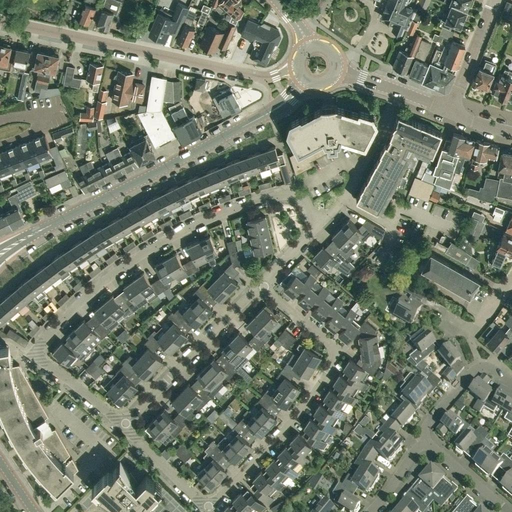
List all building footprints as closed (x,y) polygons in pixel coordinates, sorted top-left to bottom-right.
[(85,0),(77,20),(89,23),(96,8),(88,5),(90,0),(91,0),(94,1),(94,0),(85,0)] [(121,1),(119,0),(104,0),(96,23),(100,25),(108,28),(113,13),(116,15),(121,1)] [(221,5),(223,7),(223,8),(224,7),(225,9),(225,10),(232,16),(229,21),(235,24),(238,18),(244,11),(238,6),(241,2),(240,0),(222,0),(219,4),(221,5)] [(388,0),(382,17),(395,22),(393,28),(401,31),(404,25),(407,27),(417,0),(388,0)] [(443,0),(444,1),(452,4),(468,10),(467,9),(470,0),(443,0)] [(189,8),(178,2),(174,11),(164,7),(161,14),(159,13),(150,33),(164,40),(168,30),(177,35),(189,8)] [(203,4),(201,10),(208,13),(210,7),(203,4)] [(460,27),(468,10),(452,4),(448,14),(444,13),(439,25),(442,26),(450,30),(453,24),(460,27)] [(411,20),(418,23),(418,22),(417,22),(422,10),(417,8),(411,20)] [(186,44),(186,45),(187,45),(194,29),(190,27),(190,26),(196,13),(189,9),(186,17),(183,23),(183,24),(176,40),(181,42),(181,44),(185,45),(186,44)] [(208,13),(207,13),(202,11),(197,22),(200,23),(203,24),(208,13)] [(260,25),(248,19),(240,35),(252,41),(252,42),(254,46),(257,47),(253,56),(267,62),(273,49),(276,48),(281,37),(278,30),(264,24),(260,25)] [(413,34),(418,23),(411,20),(406,32),(413,34)] [(222,32),(209,26),(200,44),(201,45),(202,47),(205,49),(207,48),(214,51),(219,39),(228,43),(235,26),(228,22),(223,33),(222,32)] [(442,26),(439,35),(443,36),(451,40),(454,31),(450,30),(442,26)] [(421,36),(416,34),(408,54),(399,50),(392,67),(407,74),(421,36)] [(431,44),(422,40),(414,59),(415,59),(409,74),(421,81),(428,64),(423,62),(431,44)] [(465,46),(453,41),(448,51),(455,54),(456,54),(461,56),(465,46)] [(0,69),(11,71),(12,66),(15,50),(9,49),(10,47),(9,47),(10,45),(3,43),(2,45),(0,44),(0,69)] [(16,48),(15,50),(12,66),(18,67),(17,71),(23,73),(23,72),(24,72),(25,65),(26,65),(29,51),(16,48)] [(444,63),(438,61),(442,50),(436,48),(423,81),(435,86),(444,63)] [(41,87),(48,53),(38,51),(37,58),(33,57),(31,67),(39,68),(36,81),(34,90),(40,92),(41,87)] [(444,63),(435,86),(444,90),(448,88),(461,56),(456,54),(455,54),(448,51),(444,62),(447,63),(447,65),(444,63)] [(46,89),(47,83),(50,71),(57,72),(59,63),(57,63),(58,56),(48,53),(41,87),(46,89)] [(478,67),(476,73),(476,74),(475,78),(474,78),(471,84),(472,87),(475,88),(478,86),(486,90),(493,73),(496,66),(495,63),(491,62),(489,63),(485,61),(482,68),(478,67)] [(103,66),(90,63),(86,79),(94,81),(92,90),(97,91),(103,66)] [(63,84),(79,87),(81,79),(73,77),(75,67),(67,66),(63,84)] [(511,83),(511,71),(508,70),(505,68),(502,74),(499,73),(491,92),(498,94),(498,95),(498,96),(500,98),(503,100),(505,98),(506,99),(506,98),(511,83)] [(119,71),(118,74),(117,75),(116,75),(115,76),(115,77),(114,77),(114,78),(114,79),(114,80),(114,81),(114,82),(115,83),(116,84),(112,101),(126,104),(127,98),(141,101),(144,86),(131,83),(133,74),(119,71)] [(23,72),(23,73),(17,99),(23,100),(29,73),(24,72),(23,72)] [(163,100),(166,80),(166,79),(152,76),(147,106),(147,111),(138,113),(148,133),(136,139),(138,142),(130,145),(139,163),(155,156),(148,142),(152,141),(155,147),(176,137),(161,109),(163,100)] [(197,78),(194,88),(195,88),(203,90),(205,80),(197,78)] [(163,100),(174,100),(172,80),(166,80),(163,100)] [(172,80),(174,100),(181,101),(181,98),(179,81),(172,80)] [(195,88),(193,95),(201,97),(203,90),(195,88)] [(241,106),(231,88),(217,95),(222,105),(220,107),(224,115),(241,106)] [(100,89),(94,116),(102,118),(106,101),(104,101),(107,90),(100,89)] [(140,105),(138,113),(147,111),(147,106),(140,105)] [(180,142),(192,136),(189,130),(187,131),(183,123),(184,123),(177,110),(177,109),(175,105),(169,107),(171,112),(177,124),(172,126),(180,142)] [(189,130),(192,136),(202,131),(194,115),(189,118),(183,106),(177,109),(177,110),(184,123),(183,123),(187,131),(189,130)] [(339,137),(341,138),(363,144),(364,145),(365,144),(375,123),(375,124),(376,123),(372,116),(359,112),(358,114),(336,108),(336,106),(334,106),(328,106),(322,107),(320,107),(320,109),(300,120),(299,118),(290,123),(287,132),(298,152),(290,156),(296,174),(303,170),(311,166),(309,161),(326,152),(326,147),(330,147),(336,146),(337,144),(339,137)] [(79,120),(91,121),(93,121),(94,110),(90,110),(90,113),(81,112),(79,120)] [(377,211),(384,198),(392,182),(409,152),(412,146),(432,155),(436,145),(436,144),(437,144),(441,133),(431,129),(431,128),(421,124),(412,121),(412,120),(408,118),(398,115),(398,114),(393,127),(393,128),(389,137),(390,137),(389,141),(387,144),(385,144),(381,152),(380,154),(376,162),(370,172),(371,172),(366,180),(365,180),(360,190),(361,190),(356,200),(377,211)] [(115,117),(106,118),(109,126),(117,121),(115,117)] [(97,131),(98,131),(97,120),(93,121),(91,121),(88,122),(89,130),(97,128),(97,131)] [(78,123),(78,127),(76,151),(86,152),(86,147),(86,122),(78,123)] [(52,133),(56,142),(63,139),(62,137),(74,132),(72,126),(52,133)] [(449,188),(455,170),(458,171),(462,172),(464,166),(461,165),(465,155),(469,156),(474,140),(453,133),(451,140),(446,139),(443,147),(442,147),(436,163),(433,172),(437,173),(434,182),(449,188)] [(45,135),(31,141),(39,161),(53,156),(45,135)] [(497,146),(480,141),(476,140),(470,167),(476,169),(479,158),(486,160),(487,155),(494,157),(497,146)] [(31,141),(18,146),(26,166),(39,161),(31,141)] [(17,146),(4,152),(12,172),(26,167),(17,146)] [(113,150),(124,172),(137,166),(130,152),(122,156),(118,147),(113,150)] [(283,153),(277,154),(274,147),(264,151),(270,168),(279,165),(286,163),(283,153)] [(106,153),(110,162),(105,165),(111,178),(124,172),(113,150),(106,153)] [(264,151),(254,154),(259,171),(270,168),(264,151)] [(497,168),(500,168),(511,170),(511,153),(501,151),(497,168)] [(4,152),(0,153),(0,177),(12,172),(4,152)] [(243,158),(249,173),(258,169),(259,172),(259,171),(254,154),(243,158)] [(249,173),(243,158),(233,161),(238,176),(240,182),(250,178),(249,173)] [(87,162),(98,185),(111,178),(105,165),(95,170),(90,161),(87,162)] [(233,161),(222,166),(229,183),(230,182),(229,180),(238,176),(233,161)] [(56,165),(54,166),(56,170),(66,166),(64,162),(56,165)] [(79,166),(84,175),(78,178),(84,191),(98,185),(87,162),(79,166)] [(279,165),(282,176),(289,174),(286,163),(279,165)] [(222,166),(212,170),(219,187),(229,183),(222,166)] [(511,198),(511,170),(500,168),(499,175),(500,176),(499,180),(496,195),(511,198)] [(49,187),(60,182),(63,188),(72,184),(65,169),(45,178),(49,187)] [(202,174),(209,191),(219,187),(212,170),(202,174)] [(199,195),(209,191),(202,174),(192,179),(199,195)] [(415,176),(408,193),(427,200),(434,184),(415,176)] [(192,179),(182,184),(189,198),(198,193),(199,195),(192,179)] [(494,194),(496,195),(499,180),(492,179),(489,189),(495,190),(494,194)] [(12,227),(24,221),(20,212),(22,211),(18,202),(37,193),(31,181),(17,187),(19,192),(14,194),(8,197),(14,208),(5,213),(12,227)] [(189,198),(182,184),(172,188),(179,203),(181,206),(190,201),(189,198)] [(448,188),(435,184),(433,190),(446,194),(448,188)] [(477,197),(477,198),(486,201),(489,189),(483,187),(480,186),(479,190),(477,197)] [(169,207),(179,203),(172,188),(162,193),(169,207)] [(495,190),(489,189),(486,201),(492,203),(494,194),(495,190)] [(433,190),(429,199),(437,202),(441,194),(433,190)] [(162,193),(152,198),(160,212),(169,207),(162,193)] [(150,218),(160,212),(152,198),(142,204),(150,218)] [(142,204),(133,209),(141,223),(150,218),(142,204)] [(511,221),(511,212),(505,209),(505,210),(495,206),(492,214),(494,215),(501,217),(511,221)] [(133,209),(124,215),(132,228),(141,223),(133,209)] [(0,233),(12,227),(5,213),(0,215),(0,233)] [(124,215),(114,220),(122,234),(132,228),(124,215)] [(511,221),(501,217),(494,215),(493,218),(507,224),(505,229),(511,231),(511,221)] [(249,231),(268,227),(265,216),(247,220),(249,231)] [(463,235),(471,238),(475,229),(474,228),(478,219),(471,216),(463,235)] [(340,228),(354,241),(359,246),(371,233),(362,224),(358,228),(348,219),(340,228)] [(114,220),(105,225),(114,241),(113,239),(122,234),(114,220)] [(114,241),(105,225),(95,231),(105,247),(114,241)] [(249,231),(252,242),(270,237),(268,227),(249,231)] [(350,245),(354,241),(340,228),(332,236),(341,245),(337,250),(349,261),(346,258),(354,250),(350,245)] [(96,253),(105,247),(95,231),(86,237),(96,253)] [(499,241),(511,246),(511,236),(503,232),(499,241)] [(471,238),(463,235),(458,245),(458,246),(465,251),(468,244),(471,238)] [(216,262),(213,255),(217,253),(209,236),(198,241),(207,258),(211,267),(216,262)] [(96,253),(86,237),(77,243),(87,259),(96,253)] [(270,237),(252,242),(254,252),(273,248),(270,237)] [(226,242),(229,253),(236,251),(233,240),(226,242)] [(193,258),(188,261),(194,272),(199,269),(196,263),(207,258),(198,241),(188,246),(193,258)] [(433,245),(444,251),(447,247),(436,241),(433,245)] [(444,252),(465,263),(470,255),(471,255),(472,253),(471,246),(468,244),(465,251),(458,246),(458,245),(457,244),(451,241),(444,252)] [(511,246),(499,241),(490,261),(500,266),(505,255),(511,257),(511,246)] [(77,243),(68,249),(76,263),(78,265),(87,259),(77,243)] [(349,261),(337,250),(331,255),(322,247),(314,255),(319,260),(327,268),(331,264),(340,270),(348,276),(356,268),(349,261)] [(76,263),(68,249),(58,256),(67,269),(76,263)] [(236,251),(229,253),(232,267),(239,265),(236,251)] [(194,272),(188,261),(182,264),(175,253),(165,259),(175,275),(185,270),(188,275),(194,272)] [(461,271),(430,253),(420,270),(469,298),(479,281),(461,271)] [(67,269),(58,256),(49,263),(60,277),(62,279),(70,273),(67,269)] [(161,276),(156,280),(163,290),(170,286),(171,282),(169,279),(175,275),(165,259),(155,265),(161,276)] [(327,268),(319,260),(316,265),(323,270),(324,272),(327,268)] [(60,277),(49,263),(40,269),(51,284),(60,277)] [(311,264),(307,269),(316,277),(321,271),(311,264)] [(43,290),(51,284),(40,269),(32,276),(43,290)] [(224,270),(215,279),(229,292),(237,284),(224,270)] [(292,296),(294,294),(304,282),(296,275),(296,274),(291,270),(279,282),(285,287),(283,289),(292,296)] [(143,273),(133,280),(144,295),(153,288),(157,294),(163,290),(156,280),(150,283),(143,273)] [(310,274),(304,282),(294,294),(299,298),(297,300),(306,307),(307,306),(307,305),(319,291),(311,285),(315,279),(310,274)] [(43,290),(32,276),(23,282),(33,295),(34,297),(43,290)] [(221,300),(229,292),(215,279),(211,283),(206,279),(198,287),(207,296),(212,291),(221,300)] [(131,297),(126,301),(133,311),(138,307),(135,302),(144,295),(133,280),(124,286),(131,297)] [(25,302),(33,295),(23,282),(14,290),(26,304),(26,303),(25,302)] [(323,286),(319,291),(307,305),(307,306),(312,310),(311,311),(319,319),(321,317),(332,303),(332,302),(324,296),(329,290),(323,286)] [(408,286),(404,292),(421,302),(424,295),(408,286)] [(207,296),(198,287),(190,295),(194,300),(190,304),(204,318),(212,309),(203,300),(207,296)] [(14,290),(6,297),(18,311),(26,304),(14,290)] [(112,295),(103,303),(115,317),(120,313),(124,317),(127,314),(128,315),(133,311),(126,301),(120,305),(112,295)] [(6,297),(0,302),(0,306),(10,318),(18,311),(6,297)] [(321,317),(326,321),(324,323),(333,330),(335,328),(334,328),(344,316),(336,309),(343,302),(337,297),(332,302),(332,303),(321,317)] [(403,299),(393,315),(408,323),(410,321),(412,322),(422,306),(410,299),(408,302),(403,299)] [(102,320),(97,325),(106,334),(111,330),(106,325),(115,317),(103,303),(94,310),(102,320)] [(172,311),(182,322),(186,317),(196,326),(204,318),(190,304),(182,313),(177,308),(173,313),(172,311)] [(275,314),(272,311),(266,304),(255,315),(269,328),(281,316),(277,312),(275,314)] [(0,323),(1,325),(10,318),(0,306),(0,323)] [(360,325),(351,319),(356,313),(350,308),(344,316),(334,328),(335,328),(339,332),(338,334),(347,341),(355,331),(360,325)] [(165,330),(179,343),(187,335),(178,326),(182,322),(172,311),(167,316),(170,319),(166,322),(170,326),(165,330)] [(269,328),(255,315),(247,323),(256,332),(252,337),(261,346),(270,337),(265,332),(269,328)] [(106,334),(97,325),(92,329),(83,320),(75,328),(88,342),(97,334),(101,338),(106,334)] [(360,348),(378,346),(376,329),(364,320),(360,325),(355,331),(360,335),(361,337),(358,337),(360,348)] [(506,339),(511,343),(511,342),(511,323),(504,333),(499,328),(496,331),(492,327),(486,334),(490,338),(487,342),(497,350),(506,339)] [(147,337),(157,347),(161,343),(171,352),(179,343),(165,330),(161,326),(156,332),(154,330),(151,333),(147,337)] [(9,328),(6,334),(16,341),(19,335),(9,328)] [(94,348),(93,346),(88,342),(75,328),(67,337),(76,346),(71,351),(75,355),(81,361),(86,356),(94,348)] [(281,344),(290,334),(284,329),(277,338),(282,343),(281,344)] [(409,357),(416,367),(429,356),(425,351),(435,343),(434,342),(434,340),(430,335),(428,335),(427,334),(426,335),(422,331),(410,340),(414,345),(413,345),(418,350),(409,357)] [(230,341),(244,354),(252,346),(256,350),(261,346),(252,337),(247,341),(238,332),(230,341)] [(296,338),(290,334),(281,344),(287,349),(296,338)] [(140,356),(154,369),(162,361),(153,352),(157,347),(147,337),(148,339),(144,343),(148,348),(140,356)] [(244,354),(230,341),(222,349),(231,358),(227,363),(236,371),(244,363),(240,358),(244,354)] [(67,364),(75,355),(71,351),(62,342),(51,353),(58,359),(60,357),(67,364)] [(298,356),(314,366),(322,353),(315,349),(313,351),(299,343),(296,347),(301,351),(298,356)] [(0,408),(1,410),(4,415),(6,420),(9,426),(11,431),(14,436),(17,440),(20,445),(24,450),(27,455),(30,459),(34,464),(38,468),(41,472),(52,490),(54,492),(78,469),(72,457),(71,458),(64,465),(62,464),(61,462),(68,456),(70,454),(55,428),(51,429),(48,424),(45,419),(48,416),(19,364),(10,366),(6,345),(0,344),(0,408)] [(380,362),(378,346),(360,348),(362,360),(364,359),(364,361),(360,367),(368,372),(372,375),(380,362)] [(449,370),(448,370),(442,376),(449,383),(455,376),(452,373),(455,369),(453,366),(460,360),(458,358),(458,356),(455,352),(453,352),(448,346),(438,354),(450,369),(449,370)] [(130,355),(122,363),(132,373),(136,369),(146,378),(154,369),(140,356),(136,360),(130,355)] [(314,366),(298,356),(292,366),(286,362),(283,367),(293,375),(297,369),(308,376),(314,366)] [(228,379),(236,371),(227,363),(222,367),(213,358),(205,366),(219,380),(223,376),(228,379)] [(358,387),(362,390),(366,384),(362,381),(368,372),(360,367),(349,359),(343,369),(345,370),(341,375),(358,387)] [(90,374),(98,365),(93,360),(85,369),(90,374)] [(455,376),(463,367),(458,362),(453,366),(455,369),(452,373),(455,376)] [(115,382),(129,395),(137,386),(128,378),(132,373),(122,363),(121,363),(123,364),(115,372),(119,378),(115,382)] [(98,365),(90,374),(95,379),(104,371),(98,365)] [(219,380),(205,366),(197,375),(206,384),(202,388),(211,397),(223,384),(219,380)] [(289,380),(293,375),(283,367),(279,373),(276,377),(281,381),(277,386),(292,397),(299,388),(289,380)] [(427,379),(437,387),(441,382),(426,369),(421,374),(427,379)] [(352,396),(358,387),(341,375),(339,374),(333,383),(335,385),(331,390),(349,402),(348,402),(352,404),(356,398),(352,396)] [(411,375),(410,375),(404,382),(410,387),(423,399),(429,392),(431,394),(437,387),(427,379),(426,380),(420,375),(416,379),(411,375)] [(484,403),(489,396),(492,394),(484,387),(490,381),(483,375),(469,391),(479,399),(473,409),(480,413),(483,407),(485,404),(484,403)] [(112,378),(103,387),(114,397),(112,399),(118,406),(129,395),(115,382),(112,378)] [(404,406),(414,414),(420,407),(417,405),(423,399),(410,387),(404,382),(403,382),(405,384),(400,389),(404,393),(400,399),(405,404),(404,406)] [(198,410),(203,405),(211,397),(202,388),(197,393),(188,384),(180,392),(194,405),(198,410)] [(285,407),(292,397),(277,386),(270,395),(265,391),(261,396),(271,404),(275,399),(285,407)] [(339,416),(339,417),(343,419),(347,413),(343,410),(348,402),(349,402),(331,390),(329,389),(323,398),(325,399),(322,405),(321,405),(339,416)] [(497,407),(502,410),(511,393),(511,392),(506,389),(503,390),(501,389),(495,400),(489,396),(484,403),(485,404),(483,407),(493,413),(497,407)] [(190,410),(194,405),(180,392),(172,401),(181,409),(177,414),(186,423),(194,415),(190,410)] [(504,420),(511,424),(511,393),(502,410),(507,413),(504,420)] [(266,409),(271,404),(261,396),(257,401),(254,405),(258,410),(254,414),(268,427),(276,418),(266,409)] [(458,402),(454,406),(461,412),(464,407),(458,402)] [(333,425),(339,417),(339,416),(321,405),(322,405),(320,403),(313,413),(315,414),(312,419),(312,420),(325,428),(325,429),(333,434),(337,428),(333,425)] [(414,414),(404,406),(392,420),(390,418),(387,423),(396,431),(400,427),(402,428),(407,422),(409,422),(412,418),(412,416),(414,414)] [(182,427),(186,423),(177,414),(172,418),(163,409),(155,418),(173,436),(174,436),(183,428),(182,427)] [(237,423),(246,431),(251,427),(260,435),(268,427),(254,414),(250,410),(249,411),(247,409),(243,414),(244,415),(237,423)] [(448,430),(455,436),(457,434),(460,437),(469,426),(461,419),(458,422),(449,415),(435,431),(442,437),(448,430)] [(173,436),(155,418),(145,429),(151,435),(153,433),(160,440),(161,439),(165,444),(173,436)] [(312,420),(312,419),(310,418),(303,428),(305,429),(302,435),(323,449),(327,442),(319,437),(325,429),(325,428),(312,420)] [(242,436),(246,431),(237,423),(229,431),(233,436),(229,440),(243,453),(251,445),(242,436)] [(375,437),(381,441),(396,454),(401,449),(400,445),(402,444),(392,436),(396,431),(387,423),(379,432),(375,437)] [(484,439),(485,439),(488,435),(479,427),(471,437),(466,433),(454,446),(455,447),(456,450),(460,453),(462,453),(463,454),(471,445),(476,449),(484,439)] [(300,461),(305,466),(310,461),(303,454),(311,446),(298,433),(290,441),(291,443),(287,448),(300,461)] [(209,445),(221,457),(226,453),(235,462),(243,453),(229,440),(225,436),(217,444),(212,440),(208,444),(209,445)] [(361,455),(372,462),(377,453),(386,462),(388,460),(391,460),(396,454),(381,441),(375,437),(371,441),(365,448),(361,455)] [(475,467),(480,472),(493,457),(489,453),(494,447),(485,439),(484,439),(476,449),(481,453),(473,462),(474,464),(475,467)] [(179,457),(187,448),(182,443),(174,451),(179,457)] [(217,462),(221,457),(209,445),(204,450),(207,452),(203,456),(205,459),(201,463),(204,466),(218,479),(226,471),(217,462)] [(289,475),(292,479),(298,473),(292,468),(300,461),(287,448),(285,446),(277,454),(279,456),(275,460),(274,460),(289,475)] [(187,448),(179,457),(184,462),(193,453),(187,448)] [(361,469),(357,474),(374,485),(378,479),(378,475),(379,474),(368,467),(372,462),(361,455),(354,465),(361,469)] [(499,468),(503,472),(511,463),(503,455),(498,461),(493,457),(480,472),(486,477),(489,476),(491,478),(499,468)] [(282,482),(289,475),(274,460),(275,460),(273,459),(265,467),(267,469),(262,473),(277,488),(280,491),(285,486),(282,482)] [(134,511),(142,501),(145,503),(148,500),(148,501),(161,487),(145,476),(145,477),(138,484),(134,480),(130,473),(129,475),(120,462),(119,462),(111,474),(107,472),(105,475),(104,475),(91,488),(92,489),(113,503),(111,506),(114,509),(113,510),(115,511),(134,511)] [(502,490),(508,495),(511,490),(511,462),(511,463),(503,472),(508,476),(500,486),(502,487),(502,490)] [(208,490),(218,479),(204,466),(196,475),(203,481),(201,484),(208,490)] [(432,491),(430,466),(418,479),(420,481),(413,490),(411,488),(407,493),(416,501),(417,501),(421,504),(432,491)] [(430,466),(432,491),(445,503),(457,489),(452,485),(451,487),(442,480),(444,477),(430,466)] [(262,473),(261,471),(252,480),(254,481),(249,486),(268,504),(273,499),(270,495),(277,488),(262,473)] [(374,485),(357,474),(354,479),(348,475),(342,485),(352,492),(356,487),(366,494),(367,492),(371,491),(374,485)] [(352,492),(342,485),(338,483),(332,493),(336,496),(333,502),(349,511),(356,511),(359,508),(359,506),(359,504),(349,498),(352,492)] [(244,511),(253,511),(256,509),(259,511),(265,507),(247,489),(242,494),(240,492),(232,500),(234,502),(244,511)] [(416,501),(407,493),(401,500),(403,502),(397,508),(401,511),(417,511),(418,511),(423,511),(427,509),(421,504),(417,501),(416,501)] [(467,497),(463,502),(459,499),(453,505),(457,508),(455,511),(456,511),(483,511),(480,509),(478,511),(470,503),(471,501),(467,497)] [(336,511),(324,501),(320,506),(315,502),(307,511),(336,511)] [(244,511),(234,502),(230,506),(228,505),(220,511),(244,511)]
